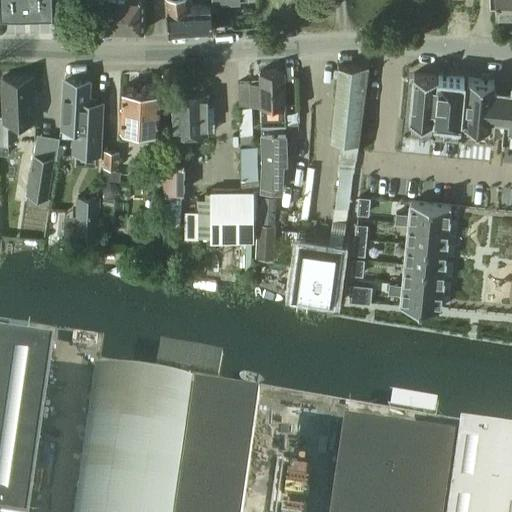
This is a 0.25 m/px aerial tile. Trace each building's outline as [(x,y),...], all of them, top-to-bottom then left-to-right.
[(56,0),(0,0),(0,14),(56,14),(56,0)] [(110,31),(109,0),(91,0),(92,26),(99,31),(110,31)] [(144,0),(109,0),(110,31),(145,30),(144,0)] [(166,0),(168,10),(189,8),(188,0),(166,0)] [(511,0),(495,0),(495,16),(511,15),(511,0)] [(210,6),(189,8),(168,10),(169,33),(213,30),(210,6)] [(333,106),(330,136),(342,138),(339,161),(340,162),(338,174),(335,205),(335,206),(347,207),(349,195),(352,175),(358,137),(369,65),(338,65),(333,106)] [(260,71),(261,121),(289,120),(287,74),(284,74),(284,70),(260,71)] [(414,74),(410,116),(435,119),(439,75),(438,75),(414,72),(414,74)] [(439,75),(435,119),(460,121),(464,77),(450,76),(439,75)] [(33,76),(2,78),(4,121),(34,119),(33,76)] [(468,78),(464,121),(490,124),(491,116),(493,89),(494,80),(492,80),(480,79),(468,78)] [(64,81),(62,124),(74,125),(73,149),(76,149),(76,161),(96,162),(96,150),(99,150),(101,100),(87,99),(88,82),(64,81)] [(251,104),(250,81),(238,81),(238,104),(251,104)] [(155,84),(146,83),(143,86),(140,87),(123,86),(121,124),(158,126),(160,89),(155,84)] [(207,133),(206,90),(172,91),(174,134),(207,133)] [(250,130),(249,106),(239,106),(240,130),(250,130)] [(299,109),(289,110),(289,120),(299,120),(299,109)] [(289,120),(261,121),(263,160),(261,189),(268,189),(282,189),(283,161),(286,161),(286,152),(290,152),(289,120)] [(254,134),(240,134),(240,145),(241,180),(241,188),(253,188),(253,190),(258,190),(258,179),(257,178),(257,144),(254,144),(254,134)] [(119,149),(104,149),(103,166),(118,167),(119,149)] [(33,154),(27,193),(47,196),(53,157),(33,154)] [(185,161),(162,161),(162,191),(185,191),(185,161)] [(105,186),(105,192),(109,197),(115,197),(120,193),(120,187),(116,182),(110,182),(105,186)] [(241,188),(210,189),(210,190),(210,235),(210,239),(253,239),(253,190),(253,188),(241,188)] [(205,197),(198,197),(198,210),(198,235),(210,235),(210,190),(204,190),(205,197)] [(181,192),(162,191),(160,222),(179,224),(181,192)] [(257,223),(256,257),(274,258),(274,236),(275,224),(276,197),(268,196),(261,195),(258,223),(257,223)] [(64,214),(64,234),(75,234),(75,238),(98,238),(99,196),(77,196),(76,215),(64,214)] [(361,197),(360,210),(368,211),(369,198),(361,197)] [(396,212),(396,221),(408,222),(448,226),(450,205),(410,201),(409,213),(396,212)] [(408,222),(406,242),(446,246),(448,226),(408,222)] [(359,224),(357,237),(365,238),(366,225),(359,224)] [(282,228),(282,240),(297,240),(297,238),(299,229),(282,228)] [(290,294),(334,300),(335,300),(342,244),(341,244),(329,242),(297,238),(297,240),(290,294)] [(357,238),(356,251),(364,252),(365,239),(357,238)] [(406,242),(404,263),(444,266),(446,246),(406,242)] [(355,259),(354,272),(362,272),(363,259),(355,259)] [(404,263),(402,283),(442,287),(444,266),(404,263)] [(390,282),(389,291),(402,292),(400,304),(440,308),(442,287),(402,283),(390,282)] [(353,285),(351,298),(359,299),(361,286),(353,285)] [(28,328),(9,325),(8,337),(27,340),(28,328)] [(0,511),(28,511),(53,346),(0,338),(0,511)] [(77,511),(173,511),(191,389),(192,378),(151,371),(149,383),(124,380),(98,376),(77,511)] [(242,511),(259,398),(195,389),(176,511),(242,511)] [(287,404),(285,416),(310,421),(312,409),(287,404)] [(344,424),(331,511),(443,511),(454,440),(344,424)] [(511,511),(511,434),(460,426),(447,511),(511,511)]
